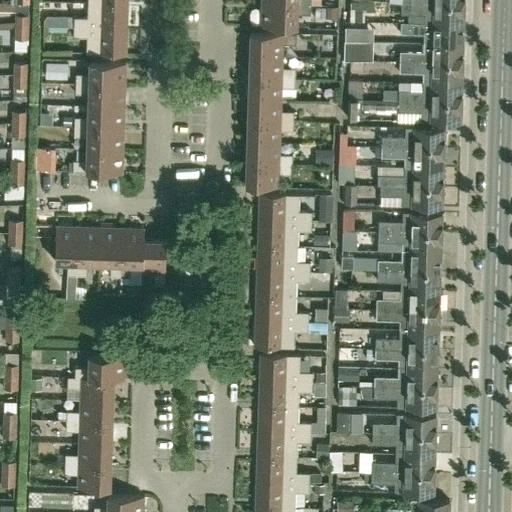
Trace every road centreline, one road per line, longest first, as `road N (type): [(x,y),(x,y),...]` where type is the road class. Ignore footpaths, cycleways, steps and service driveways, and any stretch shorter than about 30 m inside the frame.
road 1 (tertiary): [(485,511),(502,27)]
road 2 (residential): [(205,373),(139,372),(138,480),(176,482)]
road 3 (residential): [(205,373),(213,188)]
road 4 (residential): [(155,186),(158,57),(209,58)]
road 5 (residential): [(176,482),(224,482),(227,373),(205,373)]
road 6 (residential): [(213,188),(220,58),(209,58)]
road 7 (residential): [(36,205),(154,208),(155,186)]
